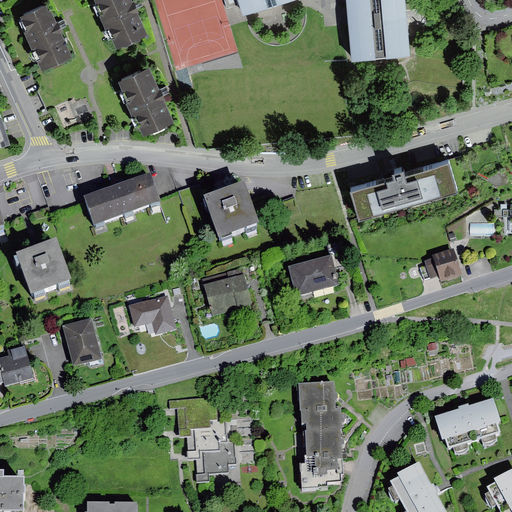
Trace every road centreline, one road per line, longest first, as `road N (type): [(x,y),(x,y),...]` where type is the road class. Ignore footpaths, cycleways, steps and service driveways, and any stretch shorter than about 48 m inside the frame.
road 1 (residential): [(0,419),(511,271)]
road 2 (residential): [(511,110),(287,166),(101,152),(45,157)]
road 3 (residential): [(352,511),(369,451),(402,405),(511,369)]
